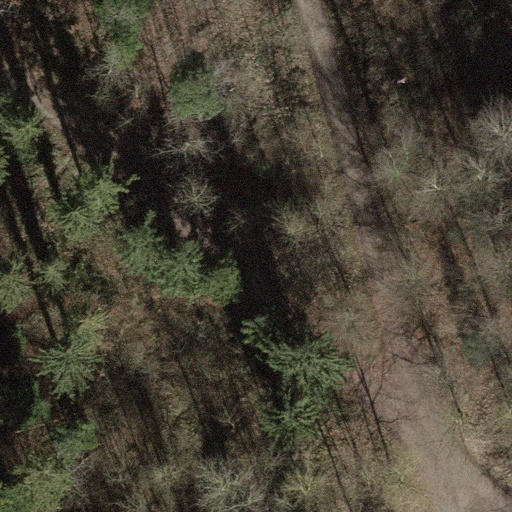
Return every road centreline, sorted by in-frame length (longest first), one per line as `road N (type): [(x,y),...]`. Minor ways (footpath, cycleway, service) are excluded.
road 1 (track): [(0,40),(268,283),(442,481)]
road 2 (track): [(451,511),(308,0)]
